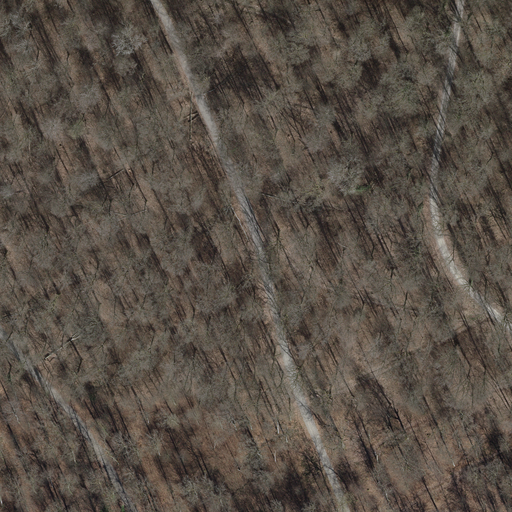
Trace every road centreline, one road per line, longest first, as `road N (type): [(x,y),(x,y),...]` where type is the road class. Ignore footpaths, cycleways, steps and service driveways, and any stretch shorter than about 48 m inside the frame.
road 1 (track): [(344,511),(290,369),(258,238),(178,35),(154,0)]
road 2 (track): [(511,330),(448,264),(432,201),(454,0)]
road 3 (track): [(136,511),(99,449),(0,331)]
